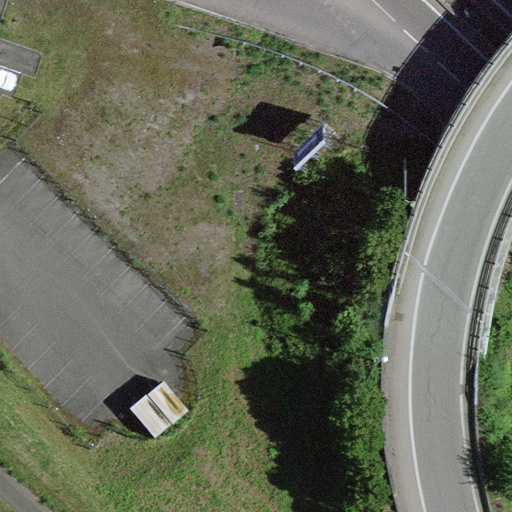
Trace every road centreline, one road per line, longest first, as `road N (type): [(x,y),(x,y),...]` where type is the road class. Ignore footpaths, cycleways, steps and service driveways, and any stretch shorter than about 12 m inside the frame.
road 1 (motorway): [(511,130),(465,230),(434,373),(453,511)]
road 2 (motorway): [(371,0),(511,129)]
